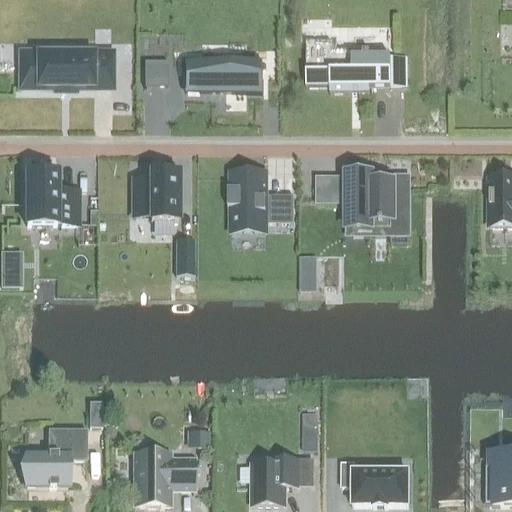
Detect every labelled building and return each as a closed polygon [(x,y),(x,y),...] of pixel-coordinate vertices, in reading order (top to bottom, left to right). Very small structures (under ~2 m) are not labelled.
[(306,44),(306,91),(329,91),(329,97),(369,97),(369,91),(390,91),(390,89),(405,89),(404,62),(390,62),(390,59),(369,59),(369,54),(331,54),(331,44),(306,44)] [(41,57),(20,57),(20,91),(41,92),(41,93),(52,93),(52,94),(77,94),(77,93),(94,93),(94,91),(112,92),(112,58),(95,57),(94,56),(77,56),(77,55),(52,55),(52,56),(41,56),(41,57)] [(185,75),(185,91),(185,96),(185,97),(186,97),(199,97),(199,96),(246,96),(246,97),(262,97),(262,65),(245,65),(245,66),(200,66),(186,66),(185,66),(185,67),(185,75)] [(77,195),(56,195),(56,178),(26,178),(26,229),(77,229),(77,195)] [(150,183),(133,183),(133,220),(150,220),(150,225),(177,225),(177,178),(150,178),(150,183)] [(231,211),(231,228),(231,236),(265,236),(265,228),(265,227),(265,199),(265,178),(231,178),(231,193),(227,193),(227,194),(231,194),(231,210),(228,210),(228,211),(231,211)] [(370,178),(347,178),(347,232),(371,232),(371,224),(390,224),(390,232),(408,232),(408,187),(370,187),(370,178)] [(511,181),(489,182),(489,231),(511,231),(511,181)] [(293,199),(277,199),(277,227),(293,227),(293,199)] [(176,280),(193,280),(194,244),(176,244),(176,280)] [(19,257),(1,257),(1,292),(19,292),(19,257)] [(300,260),(300,270),(314,270),(314,260),(300,260)] [(102,432),(102,410),(102,406),(89,406),(89,410),(89,432),(102,432)] [(86,434),(47,434),(48,458),(26,458),(26,491),(68,491),(68,465),(87,465),(86,434)] [(189,434),(189,451),(212,451),(212,434),(189,434)] [(303,439),(303,455),(317,455),(317,439),(303,439)] [(511,456),(489,457),(489,511),(511,510),(511,456)] [(170,458),(134,458),(134,511),(144,511),(160,511),(170,511),(170,495),(192,495),(192,498),(194,498),(194,461),(170,461),(170,458)] [(271,464),(271,469),(252,469),(252,511),(284,511),(284,492),(298,492),(298,464),(271,464)] [(341,468),(341,492),(352,492),(352,511),(408,511),(408,476),(355,476),(355,468),(341,468)]
